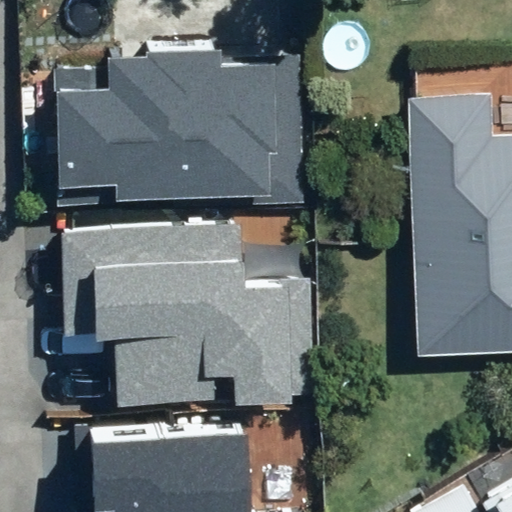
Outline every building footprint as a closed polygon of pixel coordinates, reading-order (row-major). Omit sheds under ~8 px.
[(50,41),(47,180),(303,186),(306,47),(266,46),(267,11),(114,7),(113,42),(50,41)] [(479,97),(385,97),(387,351),(511,350),(511,139),(479,139),(479,97)] [(232,218),(60,214),(56,388),(288,394),(290,288),(231,286),(232,218)] [(217,511),(219,435),(53,432),(51,511),(217,511)] [(511,511),(511,469),(473,496),(458,473),(400,511),(511,511)]
